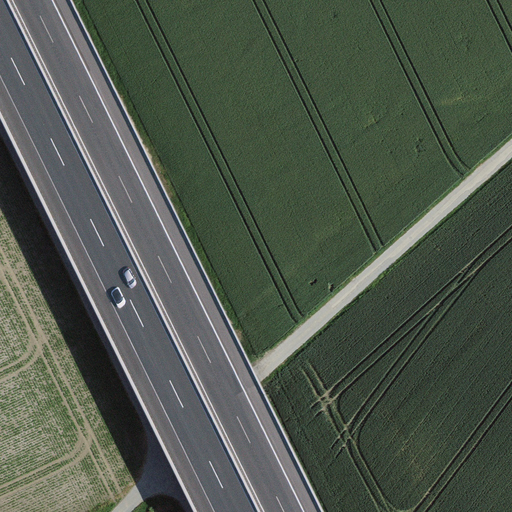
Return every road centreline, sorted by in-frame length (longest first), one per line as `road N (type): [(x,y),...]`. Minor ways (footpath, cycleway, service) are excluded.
road 1 (motorway): [(286,511),(34,0)]
road 2 (motorway): [(0,40),(231,511)]
